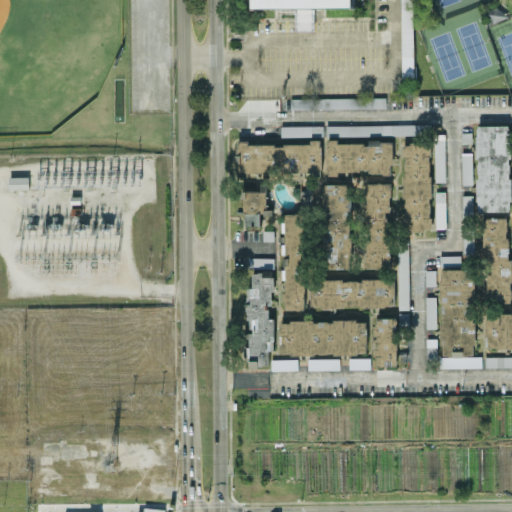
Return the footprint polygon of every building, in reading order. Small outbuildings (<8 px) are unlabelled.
[(354,0),(254,0),(254,8),(295,7),(295,30),(314,30),(314,7),(354,7),(354,0)] [(411,0),(400,0),(401,75),(412,75),(411,0)] [(493,23),(505,17),(500,5),(487,10),(493,23)] [(291,108),(386,107),(386,97),(291,98),(291,108)] [(326,125),(326,135),(422,134),(422,124),(326,125)] [(323,125),(281,125),(281,136),(323,136),(323,125)] [(511,211),(510,125),(476,125),(477,211),(511,211)] [(445,134),(435,133),(434,181),(445,182),(445,134)] [(321,172),(321,139),(310,139),(310,144),(248,144),(248,140),(236,140),(236,172),(321,172)] [(393,140),(368,140),(368,143),(337,143),(337,139),(327,139),(327,175),(338,175),(338,171),(392,172),(393,140)] [(431,142),(404,142),(404,230),(430,230),(431,142)] [(472,154),(462,154),(462,184),(472,184),(472,154)] [(9,176),(28,176),(28,188),(9,189),(9,176)] [(390,268),(391,182),(365,182),(364,237),(366,237),(365,267),(390,268)] [(323,269),(351,268),(349,183),(322,184),(323,269)] [(265,225),(264,190),(243,191),(244,225),(265,225)] [(436,228),(446,228),(445,191),(435,191),(436,228)] [(70,195),(80,195),(80,203),(70,203),(70,195)] [(305,309),(306,213),(286,213),(285,258),(284,258),(284,270),(281,270),(281,279),(284,279),(284,309),(305,309)] [(510,217),(482,217),(482,246),(487,246),(487,273),(486,273),(486,301),(509,301),(510,217)] [(473,245),(472,245),(472,237),(464,237),(464,254),(473,254),(473,245)] [(398,309),(409,309),(409,247),(398,247),(398,309)] [(253,267),(272,268),(272,258),(253,257),(253,267)] [(440,269),(441,356),(439,356),(439,367),(481,367),(481,356),(475,356),(475,268),(440,269)] [(269,367),(269,350),(274,350),(274,318),(268,318),(268,305),(273,305),(273,271),(252,271),(252,287),(247,287),(247,330),(249,330),(249,346),(247,346),(247,367),(269,367)] [(393,279),(310,279),(310,307),(393,306),(393,279)] [(426,328),(437,328),(436,296),(425,296),(426,328)] [(486,347),(511,346),(511,313),(485,314),(486,347)] [(376,366),(397,365),(396,317),(375,317),(376,366)] [(280,320),(280,353),(366,354),(367,321),(280,320)] [(511,356),(485,357),(485,367),(511,366),(511,356)] [(349,368),(370,369),(370,358),(349,357),(349,368)] [(271,359),(272,370),(298,369),(298,358),(271,359)] [(340,358),(308,358),(308,369),(340,369),(340,358)]
